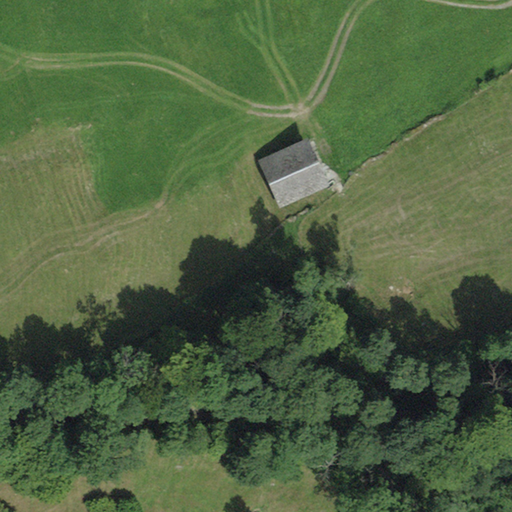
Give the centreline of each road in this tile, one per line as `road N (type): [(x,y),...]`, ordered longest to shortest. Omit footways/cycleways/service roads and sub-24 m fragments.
road 1 (track): [(189,75),(254,109),(298,109),(314,97),(360,0)]
road 2 (track): [(344,198),(268,58),(261,0)]
